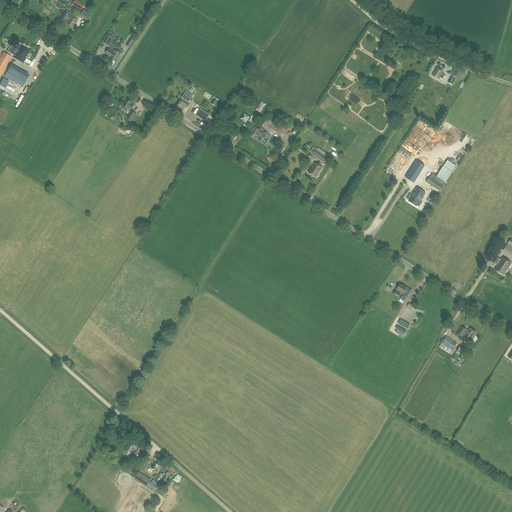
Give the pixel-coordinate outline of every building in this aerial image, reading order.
[(75,0),(72,4),(80,10),(84,4),(77,0),(75,0)] [(87,11),(83,9),(79,16),(87,20),(91,12),(88,10),(87,11)] [(77,20),(68,15),(68,14),(64,12),(59,21),(63,23),(64,22),(72,28),(77,20)] [(107,34),(101,42),(108,46),(113,38),(107,34)] [(130,38),(126,45),(129,47),(134,41),(133,40),(135,38),(132,36),(131,38),(130,38)] [(13,41),(7,51),(12,54),(15,49),(17,50),(13,57),(22,63),(29,51),(13,41)] [(110,50),(108,49),(105,53),(117,60),(121,54),(120,53),(122,50),(113,44),(110,50)] [(4,52),(0,58),(0,76),(0,77),(7,63),(11,56),(4,52)] [(29,75),(20,69),(11,64),(6,73),(19,80),(18,84),(22,86),(29,75)] [(436,68),(432,75),(439,79),(440,77),(442,78),(443,75),(444,73),(442,72),(443,71),(436,68)] [(4,76),(1,83),(7,86),(10,79),(4,76)] [(6,88),(4,91),(2,94),(9,98),(11,95),(13,92),(6,88)] [(18,106),(25,94),(22,93),(16,104),(18,106)] [(181,99),(176,106),(185,112),(189,105),(187,104),(190,99),(184,95),(182,98),(183,99),(182,100),(181,99)] [(133,106),(131,105),(132,103),(127,99),(122,106),(128,109),(130,111),(133,106)] [(261,101),(256,110),(260,113),(266,104),(261,101)] [(196,115),(205,120),(208,115),(200,109),(196,115)] [(126,119),(131,122),(137,114),(131,111),(126,119)] [(267,118),(262,125),(278,136),(284,127),(273,119),(272,121),(267,118)] [(255,126),(250,134),(258,139),(258,140),(262,142),(267,134),(264,131),(265,130),(260,128),(260,129),(255,126)] [(399,147),(408,153),(411,149),(408,146),(406,149),(401,145),(399,147)] [(326,157),(316,150),(316,149),(313,147),(310,152),(313,153),(313,154),(323,161),(326,157)] [(444,165),(452,171),(456,165),(447,159),(444,165)] [(424,166),(416,161),(405,177),(413,183),(424,166)] [(315,162),(308,172),(315,177),(322,167),(315,162)] [(452,171),(444,165),(443,165),(436,176),(446,182),(452,171)] [(429,176),(426,182),(440,191),(443,185),(442,185),(430,177),(429,176)] [(426,193),(416,187),(413,192),(412,195),(410,194),(407,199),(409,200),(408,201),(417,206),(417,205),(419,207),(422,201),(421,200),(426,193)] [(511,239),(511,238),(510,238),(503,250),(511,255),(511,239)] [(492,262),(497,265),(495,269),(504,274),(511,262),(502,257),(501,259),(496,256),(492,262)] [(395,291),(393,294),(398,297),(400,294),(400,293),(401,292),(403,293),(402,296),(404,297),(405,296),(407,297),(409,294),(412,290),(400,283),(396,289),(397,289),(396,291),(395,291)] [(409,303),(407,307),(422,314),(424,311),(409,303)] [(403,310),(399,319),(403,321),(407,312),(403,310)] [(460,331),(458,333),(462,336),(462,335),(463,336),(470,341),(476,332),(469,327),(467,330),(462,327),(460,331)] [(441,343),(452,350),(457,343),(446,336),(441,343)] [(134,453),(135,452),(139,454),(142,449),(138,447),(137,446),(130,441),(124,450),(131,454),(133,452),(134,453)] [(155,491),(160,484),(153,479),(151,482),(138,473),(135,478),(155,491)]
